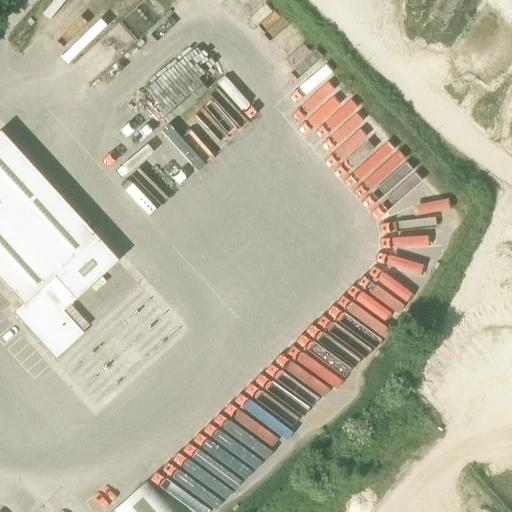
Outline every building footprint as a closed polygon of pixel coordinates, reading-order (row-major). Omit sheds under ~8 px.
[(193,63),(161,83),(159,79),(143,90),(158,113),(205,82),(193,63)] [(237,81),(158,141),(182,173),(261,113),(237,81)] [(351,114),(363,103),(353,93),(342,103),(334,94),(295,130),(322,159),(360,124),(351,114)] [(63,312),(117,262),(0,134),(0,282),(21,306),(12,314),(54,361),(83,334),(63,312)] [(246,186),(257,190),(267,158),(256,154),(246,186)] [(400,311),(407,299),(363,276),(357,288),(400,311)] [(209,430),(255,470),(263,460),(217,421),(209,430)] [(174,511),(146,480),(112,511),(113,511),(174,511)]
